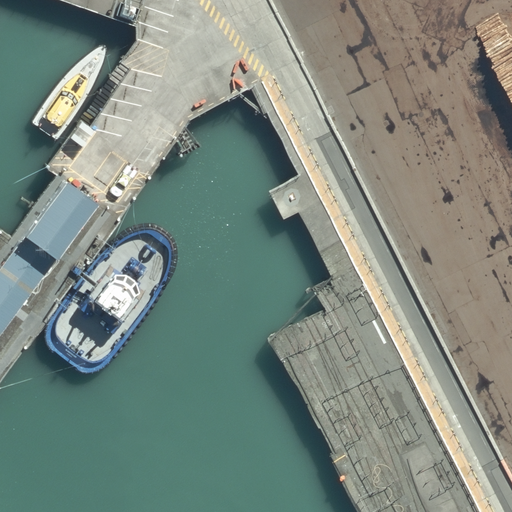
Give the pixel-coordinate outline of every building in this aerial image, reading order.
[(190,29),(149,51),(188,123),(229,101),(190,29)] [(166,116),(139,151),(154,164),(182,129),(166,116)] [(67,135),(80,144),(90,128),(77,120),(67,135)] [(151,169),(136,157),(112,188),(128,200),(151,169)] [(55,170),(0,248),(0,323),(91,194),(55,170)]
